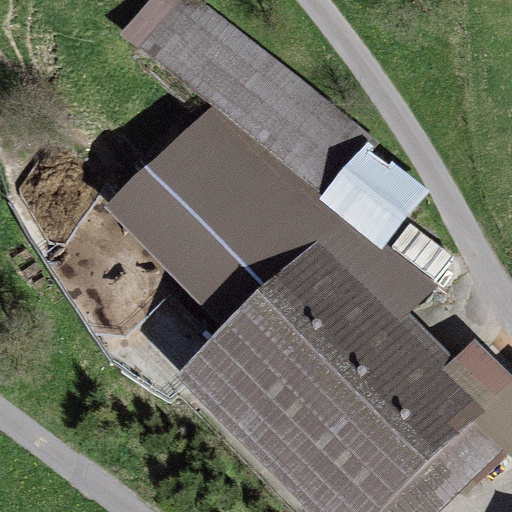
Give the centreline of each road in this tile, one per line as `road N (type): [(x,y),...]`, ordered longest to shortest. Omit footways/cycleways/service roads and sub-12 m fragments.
road 1 (unclassified): [(304,0),(444,179),(511,300)]
road 2 (unclassified): [(0,409),(136,511)]
